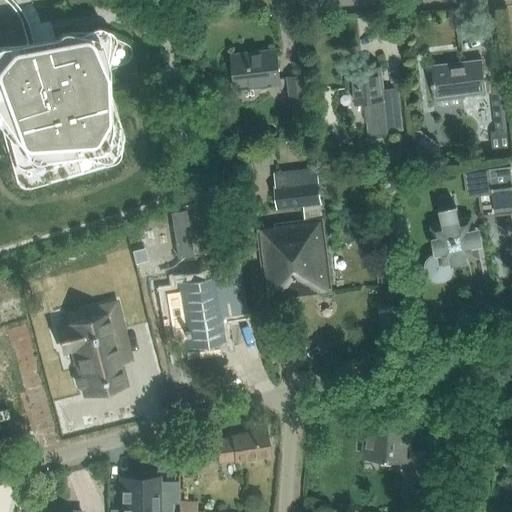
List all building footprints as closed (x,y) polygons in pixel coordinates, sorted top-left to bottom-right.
[(0,122),(0,123),(6,142),(14,169),(15,174),(15,175),(17,177),(19,179),(26,183),(28,184),(31,185),(36,185),(101,166),(105,165),(109,164),(113,162),(114,161),(115,159),(117,154),(119,149),(120,144),(120,142),(120,139),(119,135),(115,119),(109,95),(106,85),(105,80),(104,74),(104,73),(104,71),(109,57),(112,47),(111,44),(111,41),(109,38),(108,37),(107,36),(105,35),(103,34),(101,34),(78,37),(68,38),(57,39),(55,40),(54,40),(52,42),(51,43),(50,45),(50,47),(34,52),(31,52),(30,50),(29,49),(27,48),(26,48),(15,51),(3,54),(0,55),(0,122)] [(231,54),(233,72),(235,91),(280,86),(278,67),(276,49),(231,54)] [(433,84),(435,101),(437,103),(439,105),(441,106),(443,107),(444,107),(446,108),(448,108),(450,108),(452,107),(454,107),(456,106),(457,105),(459,104),(460,103),(461,101),(462,100),(463,99),(463,97),(486,94),(484,77),(482,59),(431,66),(433,84)] [(345,71),(347,90),(352,89),(354,105),(370,103),(373,135),(404,132),(402,119),(399,88),(383,90),(380,67),(345,71)] [(286,77),(290,109),(293,108),(294,114),(306,113),(305,107),(308,106),(304,75),(286,77)] [(494,116),(495,129),(493,130),(492,133),(491,135),(491,138),(491,142),(492,146),(493,150),(496,153),(500,155),(511,153),(511,146),(511,129),(506,84),(490,87),(494,116)] [(245,142),(227,147),(236,180),(255,174),(245,142)] [(417,147),(419,167),(441,164),(438,144),(417,147)] [(385,157),(396,163),(401,153),(390,147),(385,157)] [(511,209),(511,177),(510,166),(489,168),(495,212),(511,209)] [(290,183),(274,185),(274,186),(277,209),(303,206),(321,204),(322,204),(318,180),(317,171),(316,168),(292,171),(289,172),(290,183)] [(424,262),(424,265),(424,267),(425,270),(426,273),(428,274),(430,276),(432,278),(435,279),(439,279),(442,279),(444,278),(446,277),(449,275),(451,273),(452,271),(453,269),(454,266),(454,264),(480,258),(478,247),(474,228),(471,217),(459,219),(456,203),(441,206),(437,207),(438,212),(441,223),(430,226),(435,250),(434,250),(433,251),(431,252),(429,254),(427,256),(425,259),(424,262)] [(186,213),(171,216),(177,256),(192,253),(186,213)] [(275,227),(257,229),(266,298),(331,291),(321,218),(305,220),(274,224),(275,227)] [(388,248),(373,250),(376,273),(391,271),(388,248)] [(143,249),(132,251),(135,264),(146,261),(143,249)] [(69,324),(57,327),(63,352),(73,349),(79,374),(78,374),(76,378),(78,385),(82,388),(84,395),(105,390),(125,385),(119,357),(129,355),(115,301),(67,313),(69,324)] [(234,461),(269,456),(265,424),(252,426),(253,431),(230,435),(231,437),(215,439),(218,463),(234,461)] [(423,491),(407,490),(406,502),(432,504),(434,479),(436,453),(412,451),(414,428),(366,424),(363,458),(387,460),(410,461),(408,480),(424,481),(423,491)] [(179,446),(180,452),(183,475),(209,471),(205,442),(179,446)] [(168,477),(134,477),(134,490),(120,490),(120,511),(172,511),(172,487),(168,487),(168,477)] [(181,500),(179,511),(205,511),(206,511),(196,511),(197,502),(181,500)] [(511,511),(511,504),(489,502),(487,511),(511,511)]
